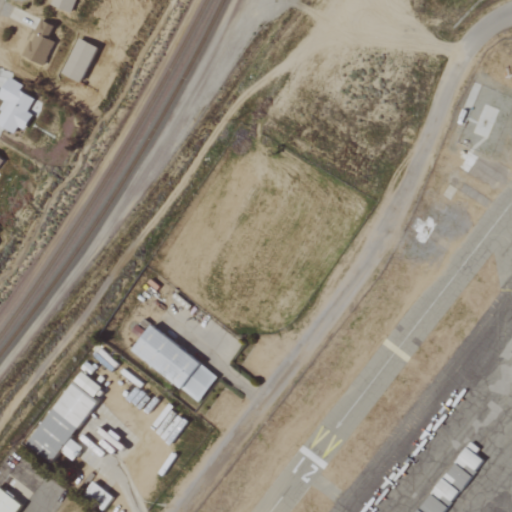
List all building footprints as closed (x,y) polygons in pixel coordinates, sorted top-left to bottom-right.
[(50,0),(49,5),(71,13),(75,0),(50,0)] [(53,25),(38,19),(23,57),(44,66),(54,41),(48,38),(53,25)] [(60,73),(80,83),(96,48),(77,38),(60,73)] [(0,88),(0,100),(3,102),(0,108),(0,126),(14,133),(17,127),(24,130),(31,114),(27,112),(33,98),(18,91),(21,85),(5,77),(0,88)] [(217,376),(149,326),(130,352),(199,401),(217,376)] [(73,382),(94,397),(101,387),(80,372),(73,382)] [(96,401),(71,382),(27,444),(52,462),(96,401)] [(444,511),(481,460),(474,455),(479,449),(468,441),(421,509),(418,507),(414,511),(444,511)]
